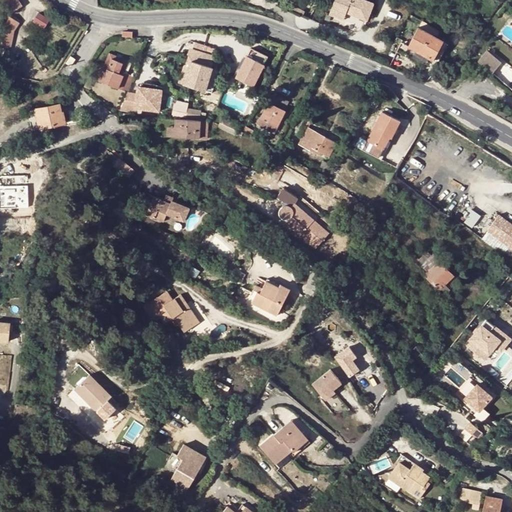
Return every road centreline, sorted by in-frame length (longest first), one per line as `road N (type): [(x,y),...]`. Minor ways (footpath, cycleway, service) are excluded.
road 1 (residential): [(511,479),(457,453),(408,411),(367,324),(309,258),(248,207),(114,128)]
road 2 (secondary): [(103,18),(236,19),(273,28),(511,138)]
road 3 (residential): [(114,128),(76,85),(103,18)]
